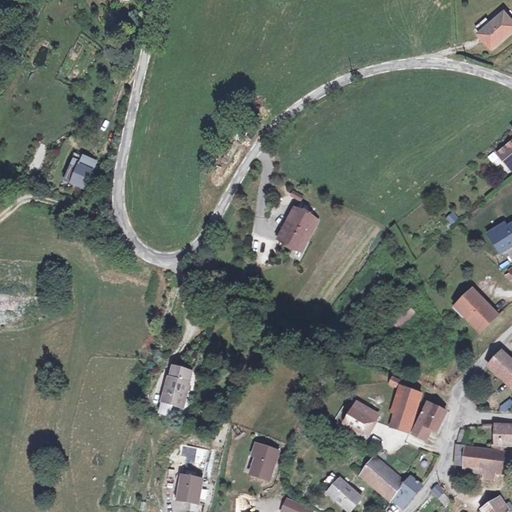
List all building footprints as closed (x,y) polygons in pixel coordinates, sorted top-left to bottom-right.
[(511,33),(511,18),(506,11),(489,26),(480,33),(479,35),(492,50),(511,33)] [(489,26),(484,19),(475,26),(480,33),(489,26)] [(511,142),(498,154),(510,169),(511,168),(511,142)] [(77,155),(65,180),(85,189),(89,181),(71,173),(76,162),(83,165),(86,159),(77,155)] [(91,161),(86,159),(83,165),(76,162),(71,173),(89,181),(93,173),(96,174),(98,170),(95,169),(97,164),(91,161)] [(318,219),(296,210),(282,242),(305,251),(318,219)] [(453,212),(445,219),(451,227),(459,220),(453,212)] [(495,313),(471,290),(458,303),(466,311),(462,314),(478,329),(495,313)] [(396,328),(416,314),(408,303),(388,317),(396,328)] [(466,311),(458,303),(455,306),(462,314),(466,311)] [(511,357),(503,350),(488,367),(511,388),(511,357)] [(183,369),(177,367),(174,376),(172,376),(160,413),(180,419),(191,383),(184,380),(187,370),(183,369)] [(390,412),(395,414),(390,428),(410,435),(425,394),(407,388),(408,384),(391,379),(389,384),(399,388),(390,412)] [(502,410),(511,406),(511,399),(511,398),(499,403),(502,410)] [(378,415),(359,403),(355,409),(357,411),(348,425),(365,436),(378,415)] [(447,412),(429,403),(413,435),(425,441),(431,431),(436,434),(447,412)] [(511,424),(496,425),(496,447),(511,446),(511,424)] [(464,443),(467,429),(460,427),(460,429),(457,441),(464,443)] [(283,451),(258,444),(254,458),(258,458),(253,476),(274,482),(283,451)] [(511,450),(466,448),(466,445),(456,444),(456,464),(465,465),(465,467),(510,469),(511,450)] [(411,477),(406,483),(372,460),(359,480),(391,503),(401,510),(421,484),(411,477)] [(205,479),(183,476),(180,502),(202,505),(205,479)] [(353,511),(365,498),(341,478),(327,494),(347,511),(353,511)] [(439,483),(431,489),(443,507),(452,501),(439,483)] [(285,503),(298,509),(301,503),(288,496),(285,503)] [(511,511),(511,507),(509,510),(502,499),(486,508),(488,511),(511,511)] [(285,511),(295,511),(298,509),(285,503),(281,510),(285,511)] [(301,503),(298,509),(305,511),(311,511),(313,509),(301,503)]
